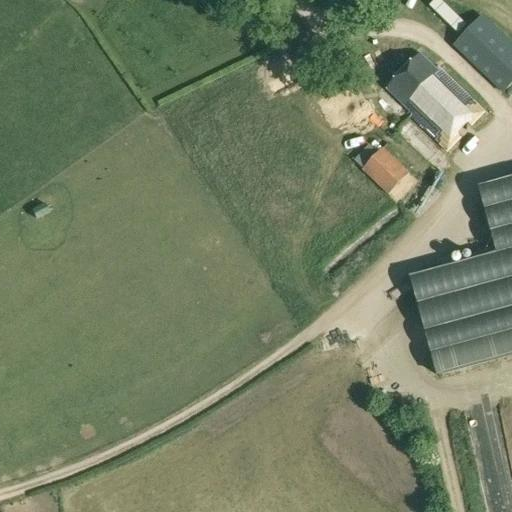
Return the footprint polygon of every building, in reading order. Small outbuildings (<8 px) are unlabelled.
[(503,92),(511,83),(511,46),(482,17),(454,47),(503,92)] [(447,152),(485,112),(440,70),(439,72),(420,54),(387,90),(413,116),(410,118),(447,152)] [(355,88),(336,103),(350,122),(370,107),(355,88)] [(362,171),(389,197),(410,175),(383,149),(379,153),(369,144),(354,161),(363,170),(362,171)] [(511,178),(481,187),(498,254),(410,277),(435,376),(511,354),(511,178)]
